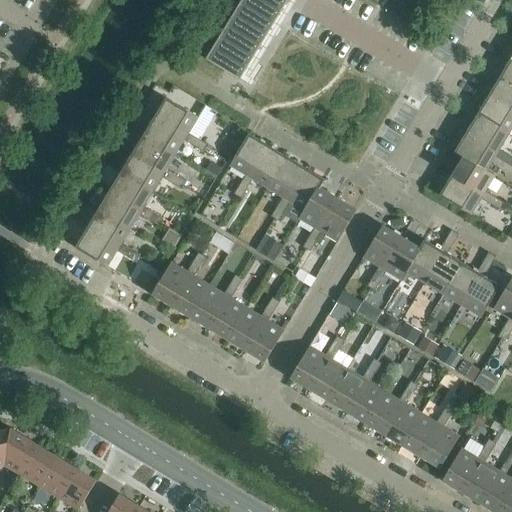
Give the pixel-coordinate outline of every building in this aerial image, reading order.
[(242,0),(206,59),(241,80),(289,0),(242,0)] [(511,59),(500,78),(511,85),(511,59)] [(511,85),(500,78),(489,96),(511,110),(511,85)] [(511,110),(489,96),(477,115),(509,134),(511,128),(511,110)] [(189,133),(198,117),(166,98),(155,117),(186,137),(184,140),(194,146),(198,139),(189,133)] [(509,134),(477,115),(466,134),(498,153),(495,157),(504,163),(509,155),(500,149),(509,134)] [(186,137),(155,117),(144,136),(175,155),(184,140),(186,137)] [(230,166),(246,175),(250,177),(269,146),(249,134),(230,166)] [(454,154),(462,159),(463,158),(486,172),(487,171),(495,157),(498,153),(466,134),(454,154)] [(175,155),(144,136),(132,154),(164,174),(162,177),(171,183),(176,176),(166,170),(175,155)] [(203,152),(208,145),(198,139),(194,146),(203,152)] [(268,188),(287,157),(269,146),(250,177),(246,175),(240,185),(248,189),(253,180),(268,188)] [(164,174),(132,154),(121,173),(153,192),(162,177),(164,174)] [(287,200),(306,168),(287,157),(268,188),(283,197),(287,200)] [(485,191),(495,176),(487,171),(486,172),(463,158),(462,159),(452,176),(483,195),(481,199),(490,204),(495,197),(485,191)] [(212,161),(205,172),(215,179),(222,168),(212,161)] [(320,188),(325,180),(306,168),(287,200),(283,197),(277,207),(285,211),(290,202),(304,210),(305,211),(319,188),(320,188)] [(153,192),(121,173),(110,191),(142,210),(139,214),(149,220),(153,212),(144,207),(153,192)] [(181,189),(185,182),(176,176),(171,183),(181,189)] [(471,215),(481,199),(483,195),(452,176),(440,196),(471,215)] [(234,194),(242,199),(248,189),(240,185),(234,194)] [(299,218),(315,228),(318,230),(338,199),(320,188),(319,188),(305,211),(304,210),(299,218)] [(142,210),(110,191),(99,210),(130,229),(139,214),(142,210)] [(500,210),(505,203),(495,197),(490,204),(500,210)] [(326,235),(338,242),(357,210),(338,199),(318,230),(315,228),(309,237),(317,242),(321,244),(326,235)] [(271,217),(279,221),(285,211),(277,207),(271,217)] [(130,229),(99,210),(88,228),(119,247),(117,251),(126,257),(131,249),(121,244),(130,229)] [(159,226),(163,218),(153,212),(149,220),(159,226)] [(364,257),(380,267),(383,269),(402,237),(383,226),(364,257)] [(108,267),(117,251),(119,247),(88,228),(76,248),(108,267)] [(459,235),(452,230),(446,240),(453,244),(459,235)] [(303,247),(306,249),(311,252),(317,242),(309,237),(303,247)] [(387,271),(403,281),(408,273),(407,272),(421,249),(420,248),(402,237),(383,269),(380,267),(374,276),(381,281),(387,271)] [(262,253),(275,261),(283,248),(270,240),(262,253)] [(440,249),(425,240),(420,248),(421,249),(407,272),(408,273),(425,283),(444,252),(440,249)] [(443,294),(463,263),(448,254),(453,244),(446,240),(440,249),(444,252),(425,283),(443,294)] [(136,263),(141,255),(131,249),(126,257),(136,263)] [(496,257),(489,252),(483,262),(491,267),(496,257)] [(206,257),(199,253),(193,263),(201,267),(206,257)] [(187,272),(172,262),(152,294),(172,306),(191,274),(195,277),(201,267),(193,263),(187,272)] [(481,317),(501,286),(485,276),(491,267),(483,262),(477,272),(481,274),(462,306),(481,317)] [(462,306),(481,274),(477,272),(463,263),(443,294),(462,306)] [(303,272),(299,278),(309,284),(313,278),(303,272)] [(191,274),(172,306),(190,317),(210,285),(195,277),(191,274)] [(243,280),(236,275),(230,285),(238,289),(243,280)] [(368,286),(375,290),(381,281),(374,276),(368,286)] [(511,278),(494,309),(510,318),(511,319),(511,278)] [(210,285),(190,317),(209,328),(228,297),(232,299),(238,289),(230,285),(225,294),(210,285)] [(228,297),(209,328),(227,339),(247,308),(232,299),(228,297)] [(355,297),(349,308),(356,312),(363,302),(355,297)] [(280,302),(273,298),(267,307),(275,312),(280,302)] [(364,301),(358,311),(366,316),(373,306),(364,301)] [(329,315),(348,327),(356,314),(337,302),(329,315)] [(247,308),(227,339),(246,351),(265,319),(269,321),(275,312),(267,307),(262,317),(247,308)] [(390,317),(383,328),(395,334),(401,323),(390,317)] [(285,331),(269,321),(265,319),(246,351),(265,362),(285,331)] [(405,326),(399,336),(414,344),(420,335),(405,326)] [(498,337),(505,342),(511,332),(504,328),(498,337)] [(425,336),(418,347),(432,356),(439,345),(425,336)] [(345,341),(337,337),(331,346),(339,351),(345,341)] [(326,356),(310,346),(291,378),(310,390),(330,358),(333,360),(339,351),(331,346),(326,356)] [(442,348),(436,358),(454,369),(460,359),(442,348)] [(429,362),(417,355),(410,366),(422,373),(429,362)] [(330,358),(310,390),(329,401),(348,369),(333,360),(330,358)] [(382,363),(374,359),(369,369),(376,373),(382,363)] [(475,381),(481,371),(465,361),(459,372),(475,381)] [(348,369),(329,401),(347,412),(367,380),(370,383),(376,373),(369,369),(363,378),(348,369)] [(367,380),(347,412),(366,423),(385,392),(370,383),(367,380)] [(419,386),(412,382),(406,391),(413,396),(419,386)] [(466,385),(458,399),(467,404),(475,390),(466,385)] [(385,392),(366,423),(384,434),(404,403),(407,405),(413,396),(406,391),(400,401),(385,392)] [(404,403),(384,434),(403,446),(422,414),(407,405),(404,403)] [(456,408),(448,404),(442,413),(450,418),(456,408)] [(422,414),(403,446),(421,457),(440,425),(444,427),(450,418),(442,413),(437,423),(422,414)] [(460,437),(444,427),(440,425),(421,457),(441,469),(460,437)] [(20,474),(37,445),(11,429),(0,431),(0,467),(6,466),(20,474)] [(497,444),(489,439),(483,449),(491,453),(497,444)] [(37,445),(20,474),(39,486),(57,457),(37,445)] [(478,458),(462,449),(443,481),(462,492),(481,461),(485,463),(491,453),(483,449),(478,458)] [(59,498),(76,468),(57,457),(39,486),(59,498)] [(481,461),(462,492),(481,503),(500,472),(485,463),(481,461)] [(79,510),(97,481),(76,468),(59,498),(79,510)] [(511,479),(500,472),(481,503),(494,511),(500,511),(511,493),(511,479)] [(511,511),(511,493),(500,511),(511,511)] [(120,495),(109,511),(136,511),(140,507),(120,495)]
